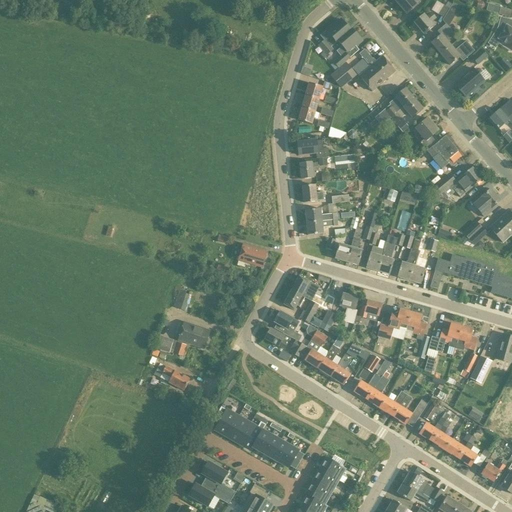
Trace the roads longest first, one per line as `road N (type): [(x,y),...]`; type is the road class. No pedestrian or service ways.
road 1 (residential): [(290,258),(279,119),(306,26),(332,0)]
road 2 (residential): [(511,324),(290,258)]
road 3 (unclassified): [(142,511),(241,342)]
road 4 (residential): [(402,445),(241,342)]
road 5 (residential): [(168,511),(214,439),(293,492)]
road 6 (secondary): [(460,124),(353,0)]
road 7 (residential): [(506,511),(402,445)]
